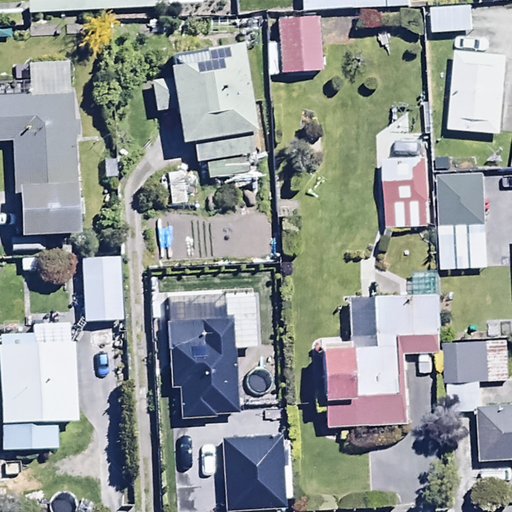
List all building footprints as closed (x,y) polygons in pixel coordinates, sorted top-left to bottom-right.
[(430,0),(432,18),(475,15),(474,0),(430,0)] [(315,4),(275,6),(279,61),(319,58),(315,4)] [(506,38),(452,34),(446,115),(500,119),(506,38)] [(257,155),(241,49),(168,59),(171,82),(151,84),(156,116),(176,113),(181,147),(192,146),(194,164),(257,155)] [(79,237),(69,68),(26,70),(28,97),(0,98),(0,146),(12,146),(15,198),(19,198),(21,240),(79,237)] [(428,233),(427,162),(384,162),(384,234),(428,233)] [(485,162),(435,162),(436,212),(485,211),(485,162)] [(184,176),(167,177),(170,209),(187,208),(184,176)] [(120,306),(118,251),(79,252),(81,307),(120,306)] [(441,357),(440,298),(349,299),(350,352),(322,353),(323,431),(408,430),(407,357),(441,357)] [(34,338),(0,338),(0,455),(57,455),(56,425),(76,425),(75,347),(34,347),(34,338)] [(511,392),(472,394),(474,450),(511,448),(511,392)] [(270,411),(214,412),(214,446),(270,445),(270,411)]
